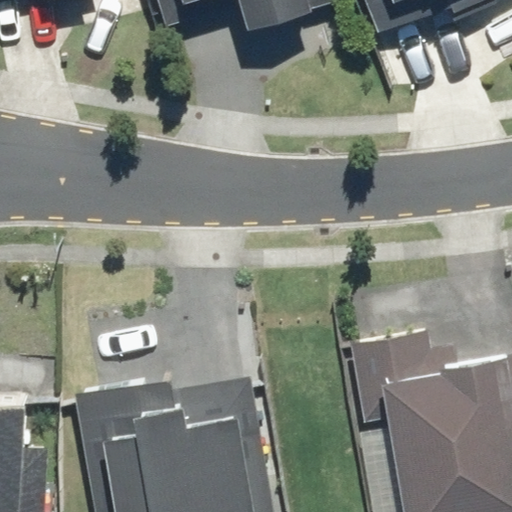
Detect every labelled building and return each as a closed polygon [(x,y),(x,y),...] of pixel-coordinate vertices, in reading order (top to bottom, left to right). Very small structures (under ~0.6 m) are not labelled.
[(160,0),(167,22),(241,1),(247,23),(313,4),(311,0),(160,0)] [(369,0),(381,27),(448,0),(449,0),(456,15),(492,0),(369,0)] [(428,321),(350,335),(364,414),(385,410),(403,508),(383,511),(501,511),(511,508),(511,346),(503,348),(502,342),(456,351),(453,337),(432,340),(428,321)] [(169,371),(74,386),(95,511),(272,511),(249,370),(171,383),(169,371)] [(14,511),(24,392),(0,389),(0,511),(14,511)]
